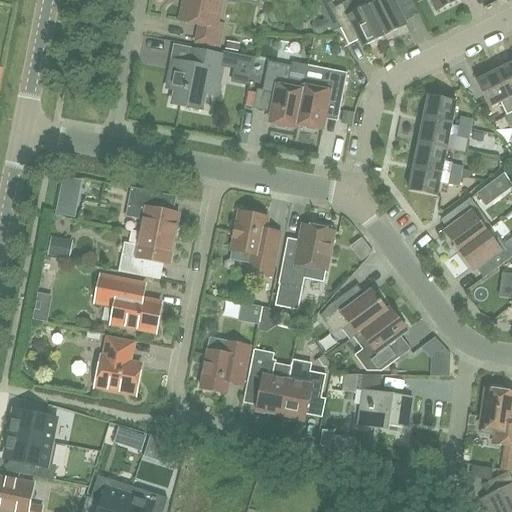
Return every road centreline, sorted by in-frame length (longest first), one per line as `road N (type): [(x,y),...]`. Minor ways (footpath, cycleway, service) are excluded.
road 1 (residential): [(448,475),(306,455),(188,395),(176,373),(221,174)]
road 2 (residential): [(357,200),(373,106),(388,88),(511,21)]
road 3 (residential): [(471,348),(357,200)]
road 4 (residential): [(109,150),(141,0)]
road 5 (residential): [(357,200),(221,174)]
road 6 (tertiary): [(22,131),(48,0)]
road 7 (residential): [(448,475),(471,348)]
